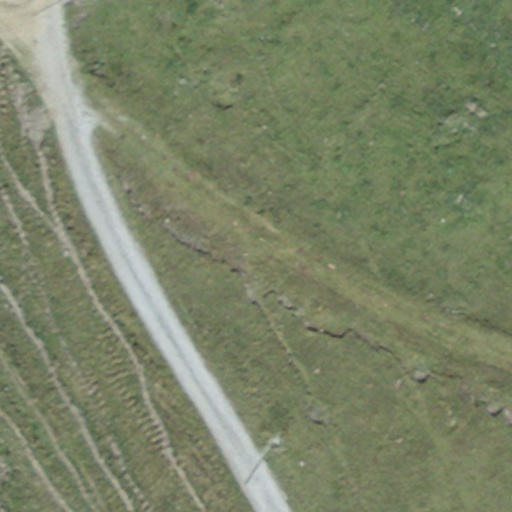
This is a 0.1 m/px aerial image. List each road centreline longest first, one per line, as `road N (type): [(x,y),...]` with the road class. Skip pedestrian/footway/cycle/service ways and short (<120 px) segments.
road 1 (track): [(65,85),(279,247),(511,363)]
road 2 (track): [(281,511),(164,329),(65,85)]
